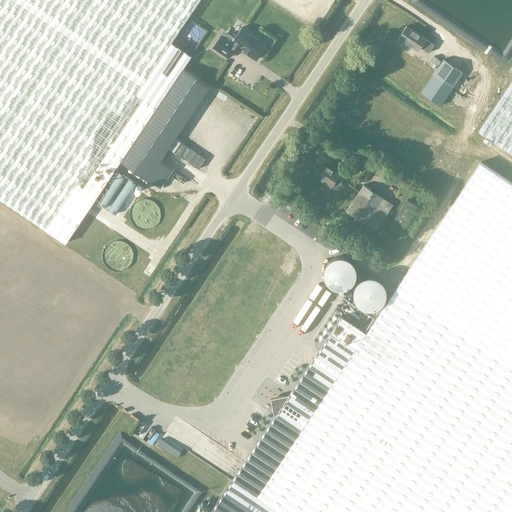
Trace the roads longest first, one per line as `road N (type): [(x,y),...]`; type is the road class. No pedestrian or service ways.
road 1 (unclassified): [(21,511),(365,0)]
road 2 (unknown): [(111,378),(177,418),(207,422),(254,377),(313,282),(315,259),(304,232),(244,180)]
